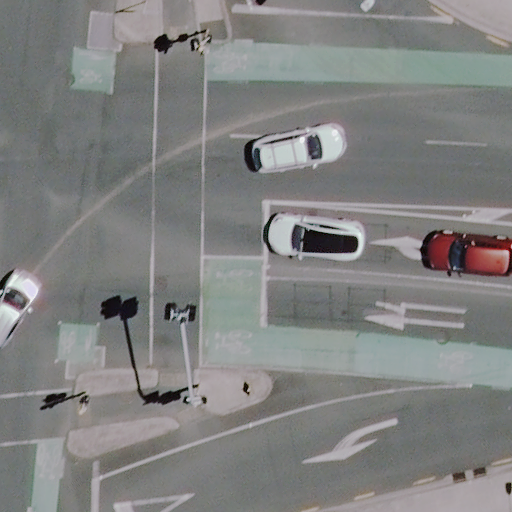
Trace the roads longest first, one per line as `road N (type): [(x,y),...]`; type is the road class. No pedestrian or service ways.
road 1 (secondary): [(476,223),(177,211),(0,244)]
road 2 (secondary): [(511,411),(222,478),(141,511)]
road 3 (secondary): [(309,0),(381,112),(476,223)]
